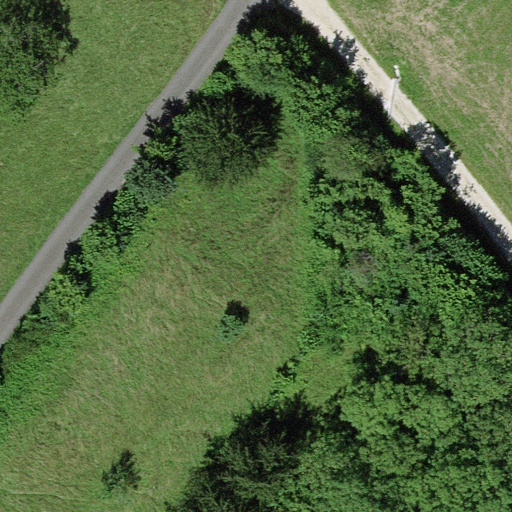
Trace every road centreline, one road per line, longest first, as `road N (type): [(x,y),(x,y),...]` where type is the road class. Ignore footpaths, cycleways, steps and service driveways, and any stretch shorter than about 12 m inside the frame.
road 1 (track): [(241,0),(0,317)]
road 2 (track): [(511,243),(312,0)]
